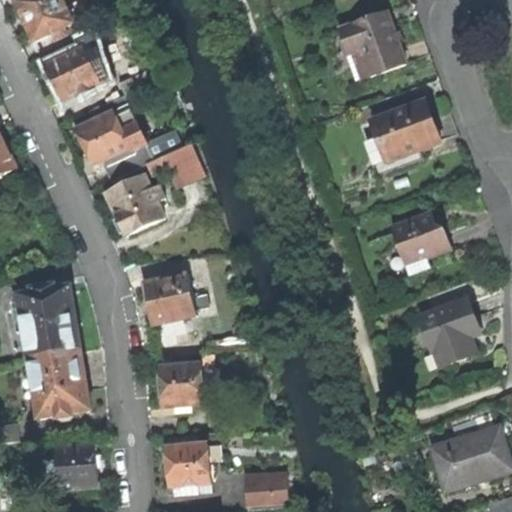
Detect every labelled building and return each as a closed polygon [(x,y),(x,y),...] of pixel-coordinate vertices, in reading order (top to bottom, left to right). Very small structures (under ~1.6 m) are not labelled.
[(24,0),(21,2),(18,11),(21,16),(23,21),(28,21),(38,42),(53,35),(56,41),(70,34),(67,28),(74,25),(64,2),(67,0),(24,0)] [(371,77),(405,64),(395,35),(387,11),(341,28),(350,54),(362,51),(371,77)] [(127,17),(44,57),(55,81),(64,103),(103,84),(94,66),(103,62),(95,44),(131,27),(127,17)] [(147,72),(120,84),(125,97),(152,84),(147,72)] [(130,106),(125,97),(74,121),(78,130),(117,113),(130,106)] [(387,163),(440,143),(432,120),(425,102),(371,122),(387,163)] [(119,117),(117,113),(78,130),(87,148),(96,166),(105,162),(114,180),(149,164),(151,164),(150,161),(145,147),(132,111),(119,117)] [(0,176),(20,167),(8,143),(0,125),(0,176)] [(171,135),(145,147),(150,161),(178,149),(171,135)] [(192,146),(151,164),(149,164),(154,177),(168,172),(175,187),(204,175),(192,146)] [(154,190),(148,177),(108,195),(117,215),(127,236),(167,219),(159,203),(166,200),(160,187),(154,190)] [(407,265),(453,249),(448,238),(445,231),(436,225),(432,214),(394,228),(407,265)] [(191,275),(147,283),(151,304),(155,324),(199,315),(191,275)] [(58,288),(38,291),(38,296),(22,298),(22,302),(16,303),(21,334),(27,333),(32,358),(85,350),(78,311),(75,291),(59,293),(58,288)] [(473,337),(480,333),(475,319),(468,301),(421,317),(434,350),(443,349),(449,366),(477,355),(473,337)] [(442,367),(449,366),(443,349),(435,350),(442,367)] [(90,381),(85,350),(32,358),(42,418),(61,415),(62,419),(75,416),(75,413),(94,410),(90,381)] [(213,353),(164,357),(165,367),(161,367),(162,390),(164,409),(181,407),(181,412),(193,411),(192,406),(223,403),(221,368),(214,368),(213,353)] [(0,443),(22,441),(20,422),(0,424),(0,443)] [(477,484),(511,472),(511,468),(506,449),(499,431),(436,451),(450,497),(478,488),(477,484)] [(187,435),(167,437),(169,463),(171,487),(198,485),(199,492),(212,491),(212,484),(211,483),(207,445),(188,446),(187,435)] [(62,462),(51,462),(52,478),(63,478),(63,489),(101,487),(99,464),(98,446),(88,447),(88,444),(72,445),(72,448),(61,449),(62,462)] [(250,511),(289,508),(287,476),(248,478),(250,511)] [(511,511),(511,499),(494,505),(495,511),(511,511)]
